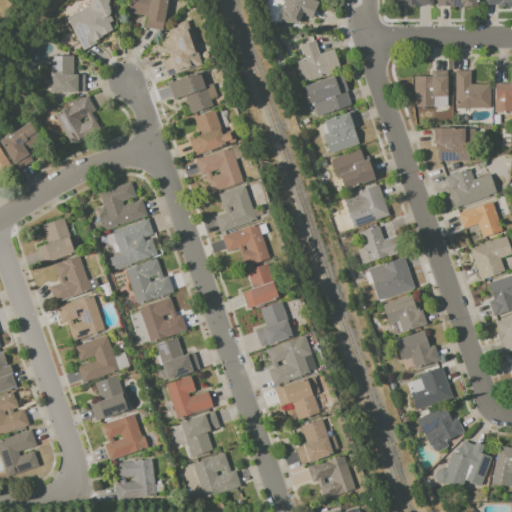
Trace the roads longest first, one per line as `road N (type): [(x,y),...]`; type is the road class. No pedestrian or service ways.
road 1 (residential): [(130,79),(146,98),(284,511)]
road 2 (residential): [(365,40),(483,390),(511,412)]
road 3 (residential): [(0,239),(75,470),(75,480),(56,494),(0,498)]
road 4 (residential): [(161,151),(0,226)]
road 5 (residential): [(511,40),(365,40)]
